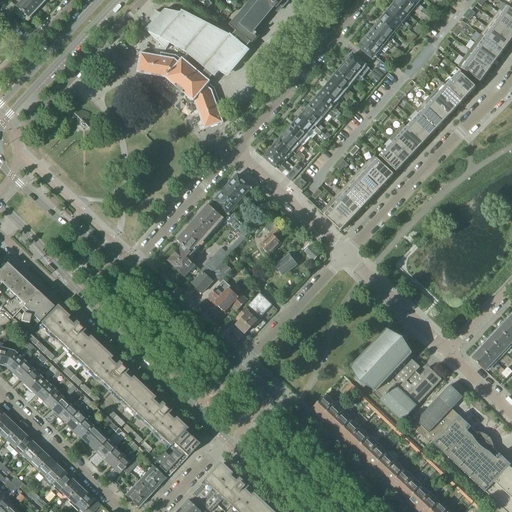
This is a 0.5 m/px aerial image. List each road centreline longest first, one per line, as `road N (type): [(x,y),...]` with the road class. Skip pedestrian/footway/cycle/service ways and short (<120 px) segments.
road 1 (tertiary): [(15,220),(226,438)]
road 2 (residential): [(345,255),(511,79)]
road 3 (unknown): [(293,205),(437,40)]
road 4 (tertiary): [(386,511),(235,366)]
road 5 (residential): [(365,0),(235,154)]
road 6 (residential): [(14,108),(44,104),(143,0)]
road 7 (residential): [(0,394),(125,511)]
road 8 (tertiary): [(126,269),(0,162)]
road 9 (residential): [(235,154),(126,269)]
road 10 (residential): [(235,366),(345,255)]
road 11 (residential): [(345,255),(235,154)]
road 12 (secondary): [(14,108),(116,0)]
road 13 (tertiary): [(235,366),(126,269)]
road 14 (residential): [(449,353),(345,255)]
road 15 (secondary): [(98,0),(0,104)]
